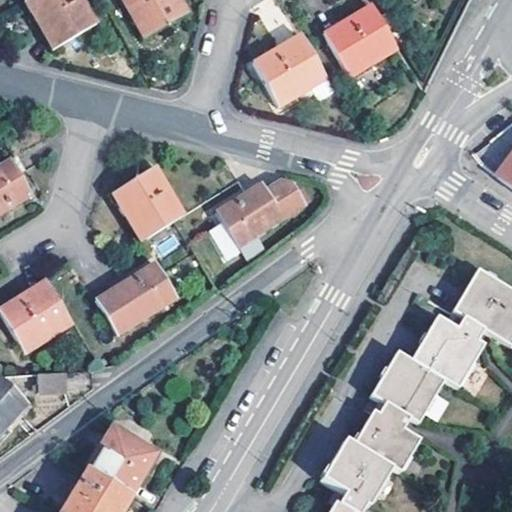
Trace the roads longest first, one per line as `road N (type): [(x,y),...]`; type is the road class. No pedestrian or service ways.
road 1 (residential): [(389,210),(311,247),(0,474)]
road 2 (unknown): [(240,461),(304,494),(453,239)]
road 3 (tertiary): [(389,210),(208,511)]
road 4 (residential): [(195,127),(351,170)]
road 5 (residential): [(228,0),(195,127)]
road 6 (residential): [(63,221),(92,104)]
